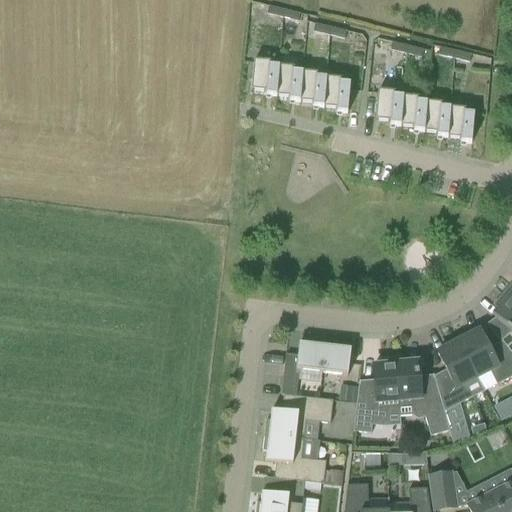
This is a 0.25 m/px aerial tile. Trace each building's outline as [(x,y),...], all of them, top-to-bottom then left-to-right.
[(266,16),(282,20),(283,12),(268,8),(266,16)] [(282,20),(297,24),(299,15),(283,12),(282,20)] [(313,34),(328,37),(330,30),(314,26),(313,34)] [(328,37),(344,41),(346,33),(330,30),(328,37)] [(390,52),(405,56),(407,48),(391,44),(390,52)] [(405,56),(421,60),(423,52),(407,48),(405,56)] [(437,57),(453,61),(455,53),(439,49),(437,57)] [(453,61),(468,65),(470,56),(455,53),(453,61)] [(266,98),(276,99),(276,98),(279,68),(270,67),(270,64),(254,62),(251,92),(266,94),(266,98)] [(289,103),(300,104),(303,74),(293,73),(293,70),(279,68),(276,98),(289,99),(289,103)] [(313,109),(324,110),(326,80),(326,79),(317,79),(317,75),(303,74),(300,104),(313,105),(313,109)] [(336,115),(347,116),(350,85),(340,84),(341,81),(326,80),(324,110),(337,111),(336,115)] [(390,128),(400,129),(400,128),(403,99),(403,98),(394,97),(394,94),(378,93),(375,122),(390,124),(390,128)] [(413,134),(424,135),(424,134),(427,104),(417,103),(417,100),(403,99),(400,128),(414,130),(413,134)] [(437,139),(447,140),(450,110),(441,109),(441,106),(427,104),(424,134),(437,135),(437,139)] [(460,145),(471,146),(474,115),(464,114),(464,111),(450,110),(447,140),(461,141),(460,145)] [(503,297),(511,304),(511,286),(511,287),(503,297)] [(511,304),(503,297),(494,308),(498,311),(495,314),(495,320),(510,333),(499,343),(500,345),(500,344),(511,358),(511,304)] [(456,340),(477,382),(490,375),(496,387),(511,377),(511,358),(500,344),(500,345),(488,350),(480,333),(469,338),(467,335),(456,340)] [(446,372),(434,378),(444,414),(471,400),(483,394),(477,382),(456,340),(446,346),(448,349),(437,355),(446,372)] [(296,372),(321,375),(325,348),(299,345),(296,372)] [(321,375),(347,378),(350,351),(325,348),(321,375)] [(353,434),(371,436),(372,426),(382,427),(386,424),(388,411),(399,410),(395,362),(395,361),(380,362),(381,367),(373,368),(374,383),(371,383),(370,388),(360,386),(360,383),(359,383),(353,434)] [(424,418),(430,439),(449,433),(444,414),(434,378),(433,377),(432,377),(433,381),(423,384),(421,379),(418,379),(417,364),(408,365),(408,361),(395,362),(399,410),(411,409),(413,417),(418,420),(424,418)] [(295,399),(297,377),(283,376),(281,397),(283,397),(295,399)] [(339,388),(338,403),(351,405),(353,389),(339,388)] [(264,438),(303,442),(305,423),(330,426),(332,403),(296,399),(283,397),(281,414),(271,412),(270,423),(266,422),(264,438)] [(273,481),(284,482),(304,484),(323,487),(325,464),(301,461),(303,442),(264,438),(262,453),(266,454),(265,464),(275,465),(273,481)] [(380,457),(365,457),(365,471),(380,470),(380,457)] [(325,472),(323,486),(340,488),(342,474),(325,472)] [(429,479),(433,511),(441,511),(456,510),(451,475),(429,479)] [(256,504),(255,511),(300,511),(304,484),(284,482),(282,497),(261,495),(260,505),(256,504)] [(511,511),(511,483),(467,507),(469,511),(511,511)] [(367,511),(367,488),(347,488),(344,511),(367,511)] [(408,511),(429,511),(426,491),(408,492),(408,511)]
